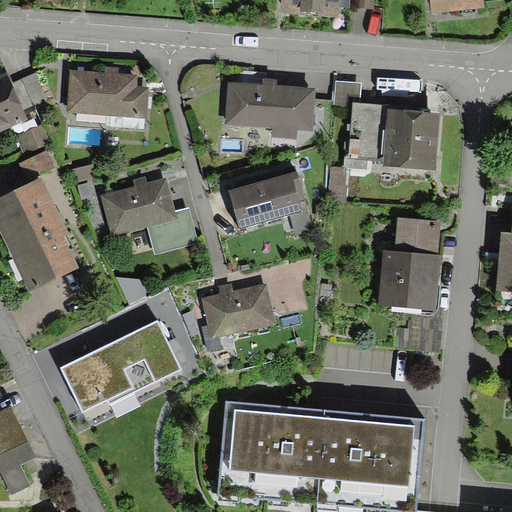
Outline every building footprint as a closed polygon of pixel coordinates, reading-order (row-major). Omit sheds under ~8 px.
[(280,0),(280,11),(338,16),(339,4),(350,5),(350,0),(280,0)] [(431,0),(433,14),(483,9),(482,0),(431,0)] [(39,71),(13,83),(27,114),(54,102),(39,71)] [(72,71),(69,112),(147,116),(148,88),(138,88),(139,75),(106,73),(72,71)] [(0,76),(0,133),(30,120),(27,114),(13,83),(8,72),(0,76)] [(229,82),(226,123),(271,127),(271,138),(297,140),(298,130),(312,131),(315,88),(268,85),(229,82)] [(356,110),(353,162),(432,167),(434,125),(435,115),(356,110)] [(42,126),(17,137),(25,154),(27,160),(52,149),(42,126)] [(76,148),(103,146),(102,131),(75,133),(76,148)] [(27,160),(20,164),(26,179),(53,167),(47,152),(27,160)] [(95,164),(73,170),(76,182),(98,177),(95,164)] [(229,190),(241,230),(310,210),(298,170),(229,190)] [(100,194),(113,238),(148,228),(178,219),(176,211),(167,177),(148,182),(146,175),(132,179),(133,185),(100,194)] [(0,196),(0,227),(30,291),(81,267),(67,238),(73,235),(44,176),(0,196)] [(89,183),(78,186),(82,200),(93,197),(89,183)] [(190,208),(176,211),(178,219),(148,228),(155,255),(199,243),(190,208)] [(434,303),(439,240),(441,214),(385,210),(383,236),(378,299),(434,303)] [(511,232),(500,231),(495,295),(511,296),(511,232)] [(203,297),(209,325),(204,327),(209,351),(222,348),(219,337),(275,324),(266,283),(203,297)] [(409,348),(445,351),(448,315),(412,312),(409,348)] [(62,368),(85,413),(109,400),(112,405),(182,369),(157,320),(62,368)] [(227,401),(218,496),(391,511),(417,511),(426,419),(326,410),(227,401)] [(12,408),(0,414),(0,468),(12,493),(30,485),(20,465),(36,457),(12,408)]
